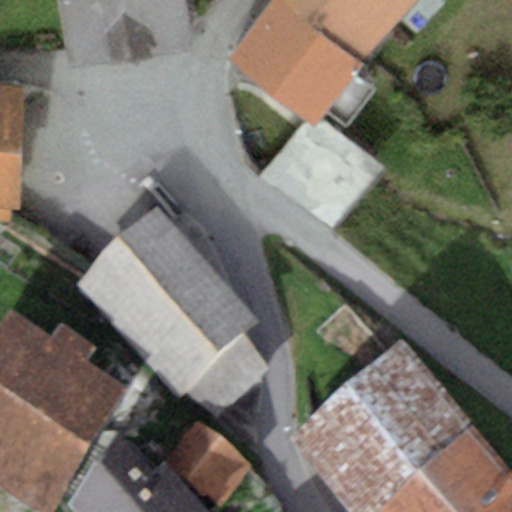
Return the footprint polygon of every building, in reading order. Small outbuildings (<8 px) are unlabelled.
[(185,0),(59,0),(68,66),(192,50),(185,0)] [(377,170),(317,119),(364,64),(288,0),(275,0),(229,54),(309,122),(259,180),(323,234),(377,170)] [(418,0),(288,0),(364,64),(418,0)] [(22,86),(0,85),(0,221),(9,221),(9,209),(18,209),(22,86)] [(157,234),(82,300),(180,412),(255,346),(157,234)] [(11,341),(0,358),(0,496),(24,511),(62,511),(126,415),(86,388),(95,374),(61,352),(51,366),(11,341)] [(511,511),(511,502),(403,373),(297,461),(339,511),(511,511)] [(222,511),(250,477),(197,435),(168,471),(218,511),(222,511)] [(122,471),(80,511),(184,511),(166,494),(155,504),(122,471)]
